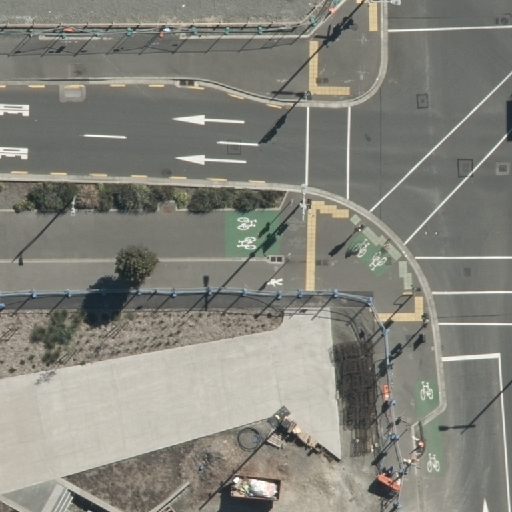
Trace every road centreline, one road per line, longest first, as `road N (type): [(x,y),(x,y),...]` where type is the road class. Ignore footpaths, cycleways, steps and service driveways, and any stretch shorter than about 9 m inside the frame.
road 1 (secondary): [(472,147),(0,131)]
road 2 (tertiary): [(499,511),(472,147)]
road 3 (tertiary): [(472,147),(470,0)]
